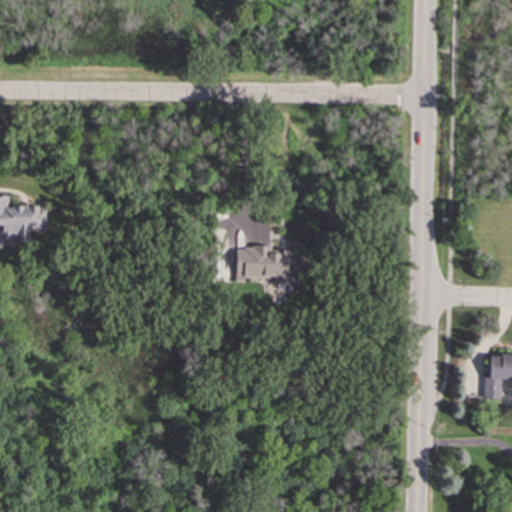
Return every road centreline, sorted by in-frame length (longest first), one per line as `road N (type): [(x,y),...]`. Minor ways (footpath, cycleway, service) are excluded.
road 1 (residential): [(0,92),(423,98)]
road 2 (tertiary): [(417,451),(421,223)]
road 3 (tertiary): [(421,223),(424,0)]
